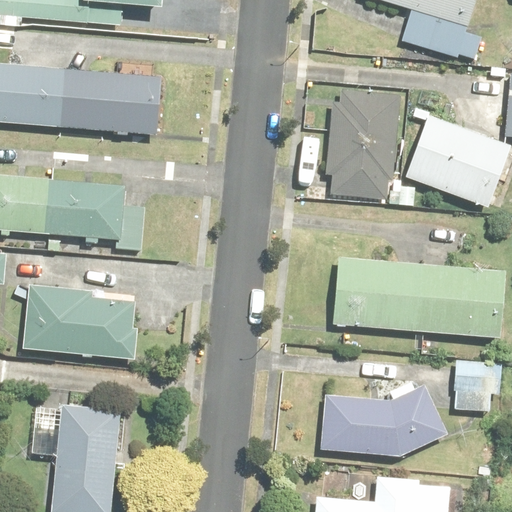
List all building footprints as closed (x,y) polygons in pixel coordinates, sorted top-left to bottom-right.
[(140,0),(59,0),(59,25),(139,29),(140,0)] [(460,0),(335,0),(331,17),(378,29),(370,66),(440,81),(449,47),(460,0)] [(129,96),(0,88),(0,147),(126,154),(129,96)] [(511,97),(474,96),(472,160),(511,161),(511,97)] [(372,118),(303,114),(297,218),(367,222),(372,118)] [(487,171),(399,136),(374,198),(462,233),(487,171)] [(0,253),(77,258),(77,269),(109,271),(111,233),(90,231),(92,204),(0,199),(0,253)] [(480,284),(311,274),(306,355),(475,365),(480,284)] [(0,373),(50,375),(109,378),(111,323),(60,321),(61,312),(0,308),(0,373)] [(469,384),(424,382),(422,434),(467,436),(469,384)] [(417,450),(395,410),(364,428),(365,417),(295,412),(291,473),(356,478),(370,483),(417,450)] [(87,511),(92,465),(94,434),(3,427),(0,460),(0,475),(26,477),(23,511),(87,511)] [(415,511),(416,506),(347,500),(346,511),(415,511)]
